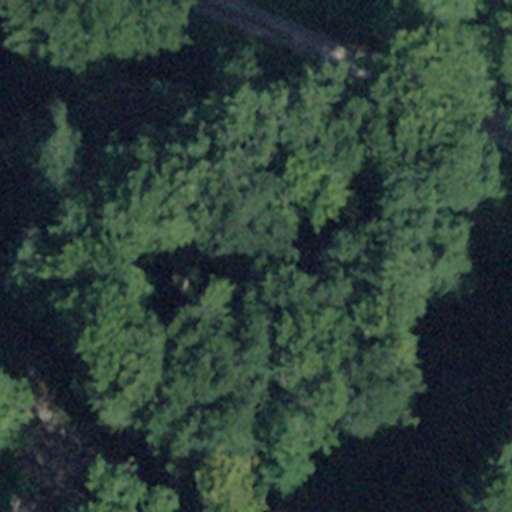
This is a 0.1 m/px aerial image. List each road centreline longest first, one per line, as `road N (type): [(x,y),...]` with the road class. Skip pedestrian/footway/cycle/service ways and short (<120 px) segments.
road 1 (track): [(0,112),(460,96)]
road 2 (unclassified): [(246,0),(393,62),(511,127)]
road 3 (track): [(107,511),(0,409)]
